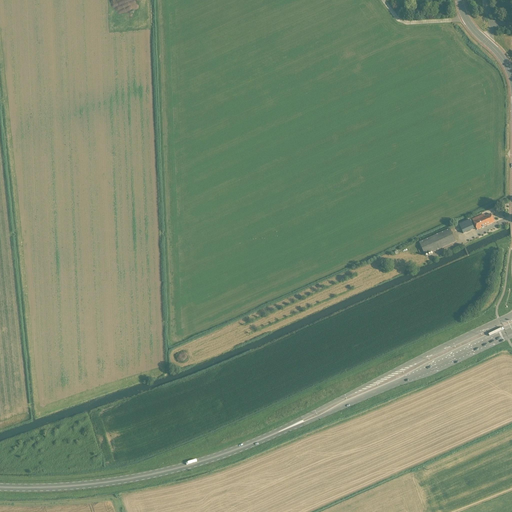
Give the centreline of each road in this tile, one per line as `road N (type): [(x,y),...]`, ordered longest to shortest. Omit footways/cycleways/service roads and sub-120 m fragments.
road 1 (primary): [(267,436),(152,474),(0,488)]
road 2 (primary): [(511,315),(267,436)]
road 3 (primary): [(267,436),(511,330)]
